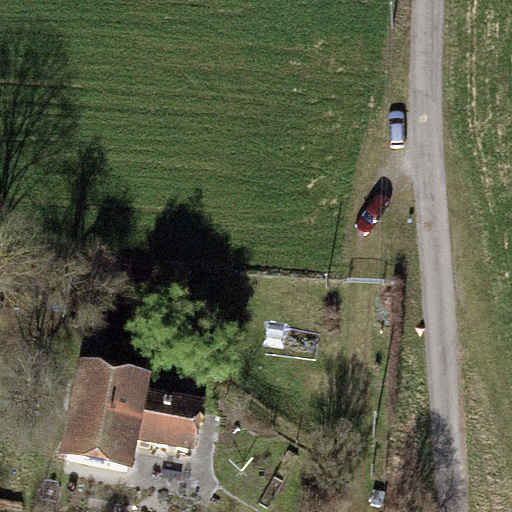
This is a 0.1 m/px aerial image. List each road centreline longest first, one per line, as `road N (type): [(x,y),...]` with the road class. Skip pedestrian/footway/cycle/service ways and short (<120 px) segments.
road 1 (track): [(441,0),(432,171),(451,210),(464,511)]
road 2 (track): [(454,279),(511,470)]
